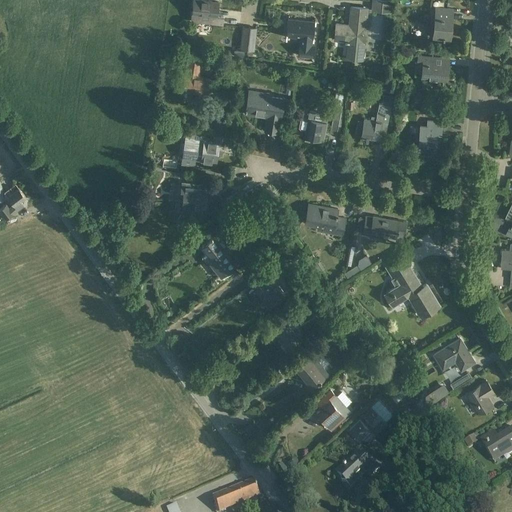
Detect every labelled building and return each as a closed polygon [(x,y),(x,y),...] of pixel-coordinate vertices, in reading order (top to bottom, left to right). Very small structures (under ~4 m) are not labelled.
[(193,0),(192,8),(192,14),(211,16),(210,23),(222,25),(223,17),(217,16),(218,2),(202,0),(193,0)] [(390,11),(391,1),(382,0),(372,0),(372,9),(390,11)] [(363,60),(364,43),(366,26),(365,26),(366,18),(367,8),(351,7),(349,25),(336,24),(334,40),(346,41),(345,59),(363,60)] [(453,9),(443,8),(435,7),(432,37),(442,38),(450,39),(453,9)] [(297,56),(313,57),(314,45),(312,45),(313,32),(315,19),(314,19),(314,22),(288,19),(288,16),(286,32),(285,32),(284,37),(285,37),(286,36),(299,37),(297,56)] [(246,50),(249,27),(242,27),(240,49),(246,50)] [(256,28),(249,27),(246,50),(254,51),(256,28)] [(435,58),(425,57),(417,56),(417,62),(424,63),(423,77),(446,79),(447,65),(435,64),(435,58)] [(215,96),(216,94),(217,88),(214,88),(215,86),(208,85),(209,78),(198,77),(201,62),(188,60),(185,75),(183,90),(206,93),(206,95),(212,96),(215,96)] [(382,91),(393,93),(395,86),(383,84),(382,91)] [(249,90),(247,103),(245,113),(267,117),(265,131),(277,133),(279,119),(280,119),(284,99),(270,97),(270,93),(249,90)] [(336,133),(339,119),(342,105),(340,105),(342,94),(335,93),(333,104),(335,104),(332,118),(330,132),(336,133)] [(435,103),(434,112),(442,113),(443,104),(435,103)] [(377,138),(378,138),(381,122),(387,123),(390,106),(379,104),(376,106),(376,110),(377,112),(376,121),(364,118),(363,122),(357,121),(355,135),(362,136),(361,137),(377,140),(377,138)] [(323,140),(325,130),(326,122),(308,119),(308,120),(302,118),(301,119),(299,127),(300,129),(306,130),(305,136),(323,140)] [(441,127),(431,126),(420,125),(418,146),(425,147),(424,150),(435,151),(437,134),(441,134),(441,127)] [(223,143),(213,142),(185,138),(183,154),(201,157),(201,160),(216,162),(217,154),(221,155),(222,152),(224,152),(225,151),(226,146),(225,144),(223,144),(223,143)] [(181,190),(184,191),(182,201),(179,200),(178,209),(193,211),(194,206),(204,207),(204,208),(205,208),(206,200),(209,200),(210,192),(207,192),(208,186),(182,182),(181,190)] [(19,188),(11,194),(8,197),(13,205),(9,208),(6,204),(0,208),(0,211),(6,219),(24,205),(21,201),(26,197),(19,188)] [(226,199),(232,208),(245,200),(239,190),(226,199)] [(268,219),(281,209),(275,203),(269,208),(270,210),(264,215),(268,219)] [(308,203),(305,223),(333,229),(332,233),(342,234),(345,218),(337,216),(337,209),(308,203)] [(395,238),(396,232),(403,234),(406,222),(373,216),(373,218),(366,217),(362,234),(370,236),(370,232),(386,235),(386,236),(395,238)] [(282,227),(267,232),(270,241),(286,236),(282,227)] [(227,245),(223,248),(214,236),(210,240),(202,246),(213,260),(209,263),(220,278),(224,275),(232,269),(237,265),(227,253),(231,250),(227,245)] [(511,279),(511,242),(511,243),(510,250),(503,249),(501,269),(511,270),(511,279)] [(278,247),(268,255),(273,261),(283,253),(278,247)] [(305,258),(316,275),(323,271),(313,254),(305,258)] [(422,315),(431,310),(439,305),(426,283),(421,286),(402,256),(386,266),(394,277),(391,279),(396,287),(385,294),(392,305),(408,294),(422,315)] [(346,273),(348,277),(358,272),(355,267),(346,273)] [(269,308),(277,302),(286,295),(268,272),(252,284),(255,287),(253,288),(269,308)] [(288,351),(296,345),(300,342),(282,319),(267,331),(273,339),(277,336),(288,351)] [(460,338),(452,343),(442,350),(433,355),(442,370),(455,362),(460,370),(474,361),(460,338)] [(328,375),(317,360),(312,353),(295,367),(304,379),(306,378),(313,387),(325,378),(328,375)] [(453,388),(471,377),(468,373),(451,384),(453,388)] [(478,414),(483,411),(492,406),(486,397),(493,392),(486,381),(466,393),(478,414)] [(444,386),(437,390),(441,396),(447,392),(446,390),(444,386)] [(332,427),(340,421),(345,417),(330,400),(334,396),(330,391),(316,403),(321,408),(316,412),(322,418),(323,417),(332,427)] [(370,407),(385,421),(394,413),(379,398),(370,407)] [(369,408),(362,415),(370,423),(377,416),(369,408)] [(358,440),(369,429),(359,419),(348,430),(358,440)] [(494,431),(486,437),(481,440),(493,459),(507,451),(509,454),(511,452),(511,428),(498,438),(494,431)] [(468,448),(478,442),(474,436),(464,442),(468,448)] [(342,482),(346,482),(349,485),(361,474),(362,476),(366,471),(372,477),(379,470),(381,468),(375,462),(372,465),(368,461),(360,453),(347,466),(346,465),(345,466),(337,473),(341,477),(342,482)] [(289,460),(288,464),(290,467),(294,468),(298,466),(298,462),(296,459),(292,458),(289,460)] [(252,480),(244,484),(243,484),(240,485),(212,497),(218,511),(221,511),(250,500),(259,496),(252,480)] [(479,496),(474,499),(465,504),(469,511),(470,511),(479,507),(477,505),(483,502),(479,496)] [(184,511),(180,501),(170,505),(172,511),(184,511)]
